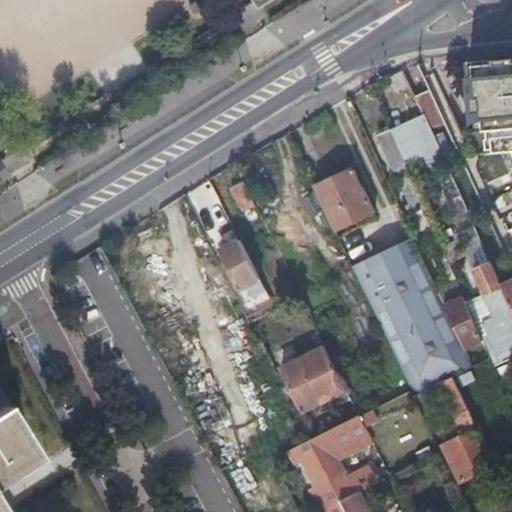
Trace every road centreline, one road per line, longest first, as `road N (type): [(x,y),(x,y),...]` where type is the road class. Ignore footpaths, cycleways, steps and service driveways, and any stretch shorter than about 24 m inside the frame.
road 1 (tertiary): [(1,250),(315,57)]
road 2 (residential): [(1,250),(144,511)]
road 3 (residential): [(315,57),(488,36)]
